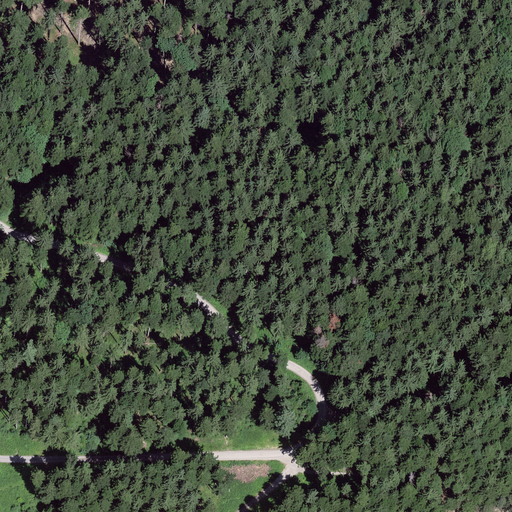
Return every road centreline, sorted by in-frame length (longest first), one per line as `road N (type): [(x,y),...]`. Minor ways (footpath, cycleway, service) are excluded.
road 1 (track): [(323,412),(315,381),(238,339),(197,296),(0,218)]
road 2 (track): [(0,457),(293,457),(311,441),(323,412)]
